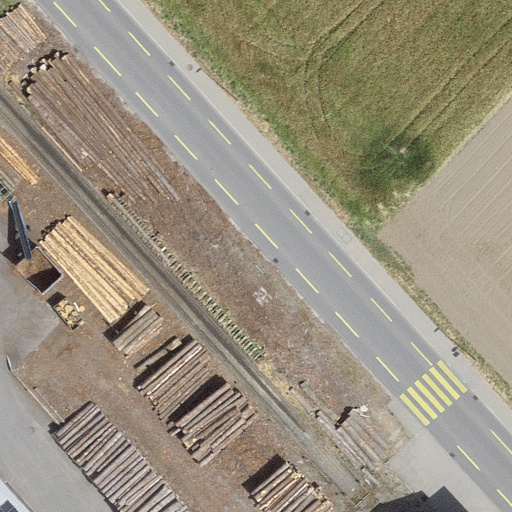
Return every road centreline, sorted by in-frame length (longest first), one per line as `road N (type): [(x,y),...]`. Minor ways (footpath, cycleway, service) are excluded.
road 1 (tertiary): [(81,0),(511,473)]
road 2 (unknown): [(80,511),(0,415)]
